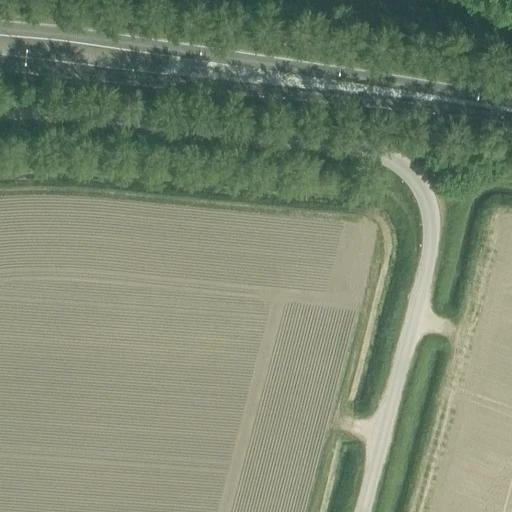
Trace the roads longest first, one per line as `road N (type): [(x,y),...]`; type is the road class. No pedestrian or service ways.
road 1 (unclassified): [(0,113),(55,111),(360,151),(414,180),(430,237),(361,511)]
road 2 (secondary): [(511,106),(0,30)]
road 3 (secondary): [(0,61),(511,114)]
